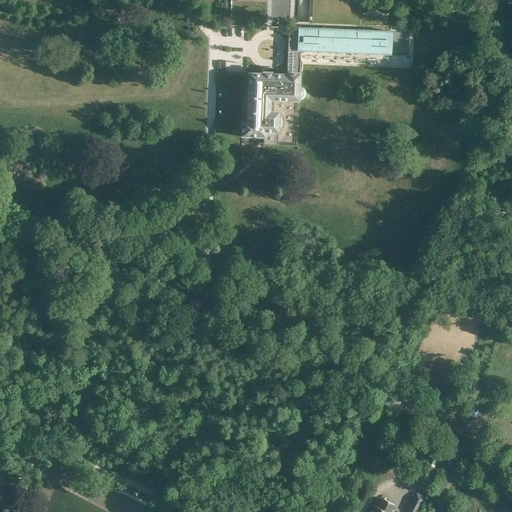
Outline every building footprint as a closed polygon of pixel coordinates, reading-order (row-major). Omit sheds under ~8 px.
[(281,119),(279,116),(278,116),(278,112),(273,112),(273,100),(298,101),(298,100),(302,99),(304,97),(305,94),(304,90),(302,88),(299,87),(300,50),(391,53),(392,26),(393,11),(389,10),(368,1),(365,0),(309,0),(309,22),(298,22),(298,30),(289,30),(289,28),(289,27),(288,26),(286,74),(270,74),(271,72),(263,71),(262,74),(248,73),(247,99),(246,99),(246,111),(247,111),(246,122),(241,122),(241,137),(266,138),(277,138),(278,129),(281,126),(282,122),(281,119)] [(403,426),(398,435),(409,441),(414,432),(403,426)] [(460,440),(464,444),(463,445),(511,497),(511,481),(471,438),(467,434),(460,440)] [(415,484),(430,492),(454,446),(446,441),(440,454),(432,450),(415,484)] [(417,493),(406,511),(419,511),(427,498),(417,493)] [(393,511),(394,511),(392,510),(395,504),(384,499),(379,508),(376,506),(375,508),(374,507),(371,511),(393,511)]
